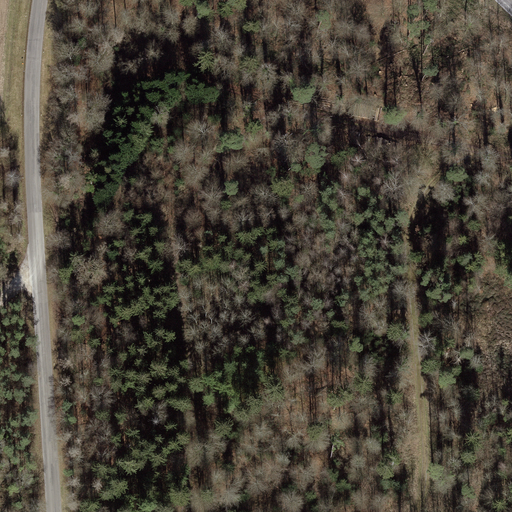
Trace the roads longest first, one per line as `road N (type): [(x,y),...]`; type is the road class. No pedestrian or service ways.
road 1 (track): [(184,511),(192,463),(190,344),(173,262),(189,209),(229,137),(275,107),(332,112),(475,148)]
road 2 (tertiary): [(54,511),(37,260),(36,89),(50,0)]
road 3 (track): [(511,155),(475,148),(426,188),(406,233),(426,481),(418,511)]
